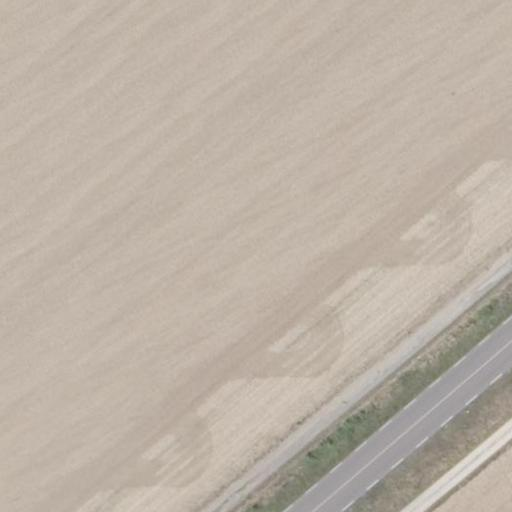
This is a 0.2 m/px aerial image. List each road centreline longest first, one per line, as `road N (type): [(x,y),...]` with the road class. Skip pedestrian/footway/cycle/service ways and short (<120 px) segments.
road 1 (track): [(511,257),(212,511)]
road 2 (primary): [(511,351),(323,511)]
